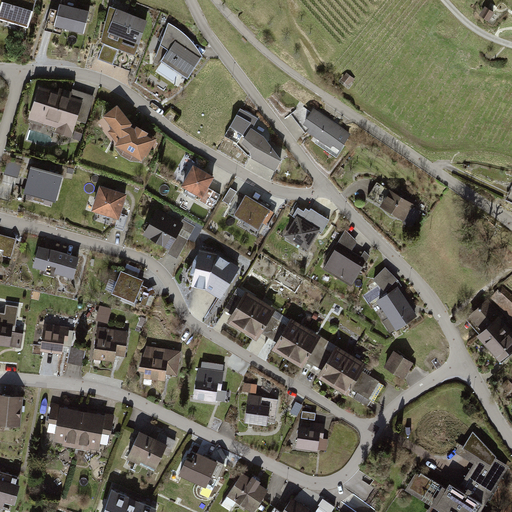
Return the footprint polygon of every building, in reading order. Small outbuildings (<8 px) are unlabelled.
[(33,1),(30,0),(1,0),(0,4),(0,15),(26,23),(33,1)] [(86,12),(57,4),(49,29),(50,30),(51,26),(79,35),(86,12)] [(485,8),(480,17),(489,23),(495,13),(485,8)] [(144,21),(115,10),(103,40),(132,52),(144,21)] [(167,22),(161,36),(170,42),(173,38),(176,40),(182,32),(174,26),(167,22)] [(200,56),(176,40),(173,38),(170,42),(161,56),(188,74),(200,56)] [(348,72),(343,79),(350,84),(355,78),(348,72)] [(221,112),(234,98),(213,79),(200,93),(221,112)] [(68,98),(38,88),(31,112),(59,121),(56,131),(68,134),(73,116),(78,101),(68,98)] [(78,101),(73,116),(82,119),(89,96),(70,90),(68,98),(78,101)] [(308,129),(307,129),(310,126),(303,122),(310,112),(300,105),(289,113),(304,132),(308,129)] [(134,130),(126,125),(128,123),(115,106),(103,115),(120,136),(116,144),(140,157),(150,139),(143,135),(144,132),(136,127),(134,130)] [(335,151),(347,133),(312,109),(310,112),(303,122),(310,126),(307,129),(308,129),(318,136),(316,138),(335,151)] [(273,168),(279,158),(262,136),(249,127),(238,144),(250,156),(273,168)] [(2,173),(16,177),(20,163),(6,159),(2,173)] [(211,176),(192,165),(181,184),(200,195),(205,186),(211,176)] [(41,170),(30,167),(24,189),(54,197),(60,175),(53,173),(53,172),(41,169),(41,170)] [(412,204),(375,181),(366,196),(408,222),(414,213),(408,210),(412,204)] [(123,194),(99,186),(92,209),(95,210),(99,214),(107,216),(113,215),(116,216),(117,212),(123,194)] [(200,195),(198,199),(204,203),(212,190),(205,186),(200,195)] [(267,209),(244,195),(233,212),(256,226),(267,209)] [(156,211),(144,233),(150,236),(149,237),(161,244),(161,242),(167,245),(179,224),(156,211)] [(113,227),(121,229),(126,215),(117,212),(116,216),(113,227)] [(289,233),(313,246),(324,227),(300,213),(289,233)] [(4,253),(13,256),(19,235),(1,231),(0,235),(0,244),(6,246),(4,253)] [(344,236),(341,243),(348,247),(351,240),(344,236)] [(76,255),(38,244),(33,262),(71,273),(76,255)] [(357,280),(367,263),(340,247),(329,263),(357,280)] [(196,260),(192,279),(206,282),(212,286),(209,289),(218,295),(236,266),(228,261),(227,261),(221,258),(212,256),(213,252),(199,249),(198,255),(195,255),(192,260),(196,260)] [(386,267),(375,279),(388,291),(400,280),(386,267)] [(146,279),(122,270),(114,292),(138,301),(146,279)] [(401,327),(421,313),(401,285),(382,299),(401,327)] [(511,303),(501,290),(489,300),(481,307),(491,319),(499,312),(510,325),(511,323),(511,303)] [(230,319),(242,326),(257,302),(245,295),(230,319)] [(269,310),(257,302),(242,326),(254,333),(258,328),(266,314),(269,310)] [(101,304),(98,319),(110,321),(113,307),(101,304)] [(287,327),(266,314),(258,328),(278,341),(287,327)] [(1,323),(0,323),(0,342),(13,345),(15,345),(18,346),(21,330),(18,329),(16,329),(14,329),(15,321),(2,318),(1,323)] [(480,334),(505,363),(511,357),(511,333),(499,318),(480,334)] [(275,346),(287,354),(302,330),(290,322),(287,327),(278,341),(275,346)] [(67,327),(43,324),(39,348),(60,351),(61,344),(69,346),(70,333),(66,333),(67,327)] [(112,359),(113,352),(122,353),(123,346),(126,332),(96,327),(92,356),(112,359)] [(314,337),(302,330),(287,354),(299,361),(303,356),(311,342),(314,337)] [(303,356),(323,368),(332,355),(311,342),(303,356)] [(66,361),(81,365),(84,350),(69,346),(66,361)] [(175,365),(178,351),(146,347),(148,347),(146,356),(143,355),(139,365),(144,367),(142,375),(163,378),(164,371),(172,372),(173,365),(175,365)] [(320,374),(332,381),(347,357),(335,350),(332,355),(323,368),(320,374)] [(383,366),(400,376),(401,375),(400,375),(408,362),(408,363),(409,362),(392,351),(391,352),(392,352),(384,365),(383,366)] [(372,400),(382,384),(357,369),(360,365),(347,357),(332,381),(344,389),(347,385),(356,391),(369,399),(372,400)] [(220,375),(208,373),(207,379),(196,377),(193,396),(199,397),(205,398),(210,398),(213,399),(215,382),(219,383),(220,375)] [(352,397),(365,405),(369,399),(356,391),(352,397)] [(19,398),(0,395),(0,420),(2,421),(5,419),(16,420),(16,423),(19,398)] [(244,419),(264,422),(267,405),(270,406),(271,399),(258,397),(248,395),(244,419)] [(54,437),(75,441),(80,413),(60,409),(60,406),(50,404),(46,431),(55,432),(54,437)] [(229,406),(223,420),(229,423),(236,409),(229,406)] [(315,418),(316,411),(304,408),(303,416),(315,418)] [(101,417),(80,413),(75,441),(96,445),(97,440),(106,442),(111,416),(102,414),(101,417)] [(316,438),(320,438),(322,425),(309,423),(309,428),(298,426),(295,445),(315,448),(316,438)] [(143,459),(146,455),(160,462),(169,443),(155,436),(144,430),(135,449),(132,454),(143,459)] [(493,458),(494,456),(471,430),(461,446),(460,446),(460,447),(461,448),(461,447),(476,456),(476,457),(490,465),(490,464),(489,464),(493,459),(494,458),(493,458)] [(200,450),(196,459),(191,456),(184,470),(216,486),(223,472),(227,463),(200,450)] [(481,463),(463,492),(458,488),(459,487),(458,486),(457,487),(448,482),(445,487),(419,471),(417,475),(416,474),(416,475),(416,476),(410,486),(409,485),(409,486),(410,487),(410,486),(412,488),(413,489),(413,488),(422,494),(423,495),(423,494),(431,499),(431,500),(432,501),(433,500),(435,501),(434,502),(435,503),(436,502),(441,505),(437,511),(474,511),(492,482),(489,480),(493,473),(494,472),(481,463)] [(14,511),(24,477),(0,470),(0,509),(9,511),(14,511)] [(245,471),(232,491),(259,508),(271,488),(245,471)] [(160,511),(165,502),(121,483),(108,511),(160,511)] [(299,503),(290,497),(290,498),(280,511),(311,511),(298,503),(299,503)] [(325,497),(316,510),(319,511),(331,511),(336,505),(325,497)]
